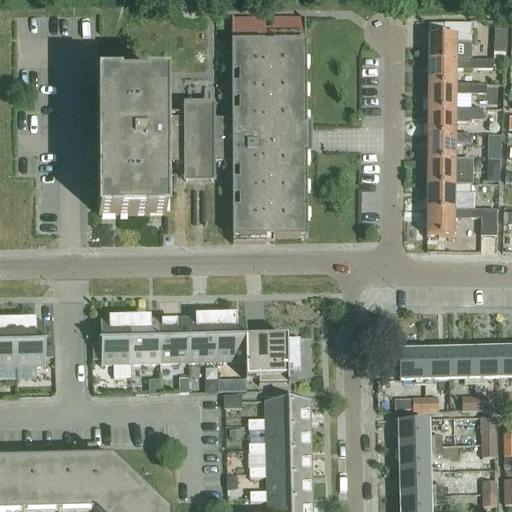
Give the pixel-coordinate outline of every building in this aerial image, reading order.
[(232,21),(232,121),(232,164),(233,247),(274,246),(274,240),(306,240),(306,155),(303,155),(302,130),(305,130),(305,21),(272,21),(272,52),(264,52),(264,21),(232,21)] [(428,39),(428,64),(456,64),(456,63),(456,47),(471,47),(471,27),(444,27),(444,39),(428,39)] [(494,46),(493,57),(505,57),(505,47),(494,46)] [(456,64),(428,64),(428,89),(455,89),(455,87),(456,72),(493,73),(493,64),(456,63),(456,64)] [(99,218),(166,218),(166,164),(165,115),(165,82),(98,83),(98,137),(104,137),(104,163),(98,163),(99,218)] [(428,89),(428,114),(455,114),(455,113),(455,97),(486,98),(486,88),(471,88),(471,87),(455,87),(455,89),(428,89)] [(455,114),(428,114),(427,139),(455,139),(455,138),(455,126),(470,126),(470,124),(482,124),(482,113),(455,113),(455,114)] [(213,121),(213,115),(165,115),(166,164),(185,164),(185,171),(194,171),(194,175),(204,175),(204,171),(213,171),(213,164),(232,164),(232,121),(213,121)] [(427,139),(427,164),(455,164),(455,163),(455,147),(470,147),(470,138),(455,138),(455,139),(427,139)] [(501,151),(501,139),(488,138),(487,151),(501,151)] [(473,188),(473,163),(455,163),(455,164),(427,164),(427,189),(454,189),(454,188),(469,188),(473,188)] [(499,164),(486,164),(486,174),(499,175),(499,164)] [(427,189),(427,214),(454,214),(454,213),(454,197),(469,197),(469,188),(454,188),(454,189),(427,189)] [(454,214),(427,214),(426,240),(454,240),(454,222),(481,222),(480,240),(497,240),(498,213),(454,213),(454,214)] [(217,366),(245,366),(246,366),(246,343),(246,320),(244,320),(244,321),(228,321),(227,318),(216,319),(217,366)] [(188,367),(217,366),(216,319),(204,319),(204,322),(187,322),(188,367)] [(131,369),(130,321),(118,321),(118,324),(101,324),(101,323),(100,323),(101,357),(101,361),(101,370),(103,370),(102,369),(131,369)] [(131,369),(160,368),(158,323),(141,323),(141,321),(130,321),(131,369)] [(158,323),(160,368),(188,367),(187,322),(158,323)] [(15,324),(16,371),(44,370),(44,371),(46,371),(44,325),(43,325),(27,326),(27,323),(15,324)] [(3,326),(0,326),(0,371),(16,371),(15,324),(3,324),(3,326)] [(288,388),(288,387),(287,372),(301,372),(300,341),(286,342),(278,342),(246,343),(246,366),(245,366),(246,383),(259,383),(259,389),(288,388)] [(474,383),(498,382),(497,346),(484,346),(484,353),(473,353),(474,383)] [(497,346),(498,382),(511,382),(511,352),(511,346),(497,346)] [(424,384),(449,384),(448,347),(435,347),(435,354),(423,354),(424,384)] [(449,384),(474,383),(473,353),(462,353),(462,347),(448,347),(449,384)] [(399,385),(424,384),(423,354),(404,355),(404,348),(392,348),(393,365),(399,365),(399,385)] [(178,381),(178,397),(188,397),(188,381),(178,381)] [(160,382),(149,383),(149,398),(160,397),(160,382)] [(205,383),(205,396),(217,396),(217,383),(205,383)] [(230,383),(230,396),(244,396),(244,383),(230,383)] [(242,400),(225,400),(226,413),(242,413),(242,400)] [(462,416),(475,416),(474,401),(462,401),(462,416)] [(475,416),(488,416),(487,401),(474,401),(475,416)] [(404,417),(413,417),(413,402),(404,402),(404,417)] [(413,417),(426,417),(425,402),(413,402),(413,417)] [(439,416),(438,402),(425,402),(426,417),(439,416)] [(265,434),(310,432),(310,405),(311,405),(311,404),(264,405),(264,406),(265,406),(265,424),(248,424),(248,434),(265,434)] [(479,421),(480,437),(481,437),(496,436),(495,421),(479,421)] [(429,441),(428,426),(398,426),(399,451),(441,450),(441,441),(429,441)] [(243,432),(229,432),(229,442),(243,442),(243,432)] [(266,458),(311,456),(310,432),(265,434),(266,448),(249,448),(249,458),(266,458)] [(511,434),(503,435),(503,448),(511,447),(511,434)] [(481,449),(496,449),(496,436),(481,437),(481,449)] [(511,460),(511,447),(503,448),(503,461),(511,460)] [(496,449),(481,449),(482,462),(496,462),(496,449)] [(399,451),(399,476),(430,475),(429,461),(442,460),(441,450),(399,451)] [(267,482),(312,480),(311,456),(266,458),(266,472),(249,472),(249,482),(267,482)] [(166,511),(151,497),(150,498),(152,500),(148,505),(136,494),(141,489),(143,491),(143,490),(139,485),(138,486),(140,488),(136,493),(124,482),(128,477),(130,479),(131,478),(113,461),(0,464),(0,511),(5,511),(6,509),(22,508),(22,511),(41,511),(41,508),(57,507),(57,511),(76,511),(76,507),(93,507),(92,511),(166,511)] [(430,490),(430,475),(399,476),(400,501),(443,500),(443,490),(430,490)] [(237,479),(227,479),(228,493),(238,492),(237,479)] [(267,506),(312,504),(312,480),(267,482),(267,496),(250,496),(250,506),(267,506)] [(497,498),(496,485),(482,486),(482,498),(497,498)] [(238,494),(228,495),(229,504),(238,504),(238,494)] [(497,498),(482,498),(482,511),(497,510),(497,498)] [(443,509),(443,500),(400,501),(400,511),(430,511),(430,510),(443,509)]
